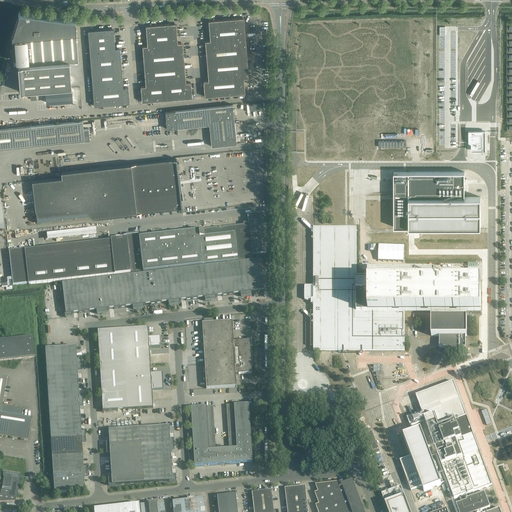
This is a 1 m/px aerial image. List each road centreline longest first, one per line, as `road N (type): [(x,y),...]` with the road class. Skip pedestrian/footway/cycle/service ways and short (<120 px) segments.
road 1 (unknown): [(281,206),(15,232)]
road 2 (unclassified): [(99,499),(87,328),(92,321),(175,313)]
road 3 (unclassified): [(282,298),(280,96)]
road 4 (unclassified): [(129,21),(80,24),(89,114),(134,109)]
road 5 (unclassified): [(264,481),(264,303)]
road 6 (unclassified): [(186,490),(175,313)]
road 7 (unclassified): [(261,97),(256,15),(191,16)]
